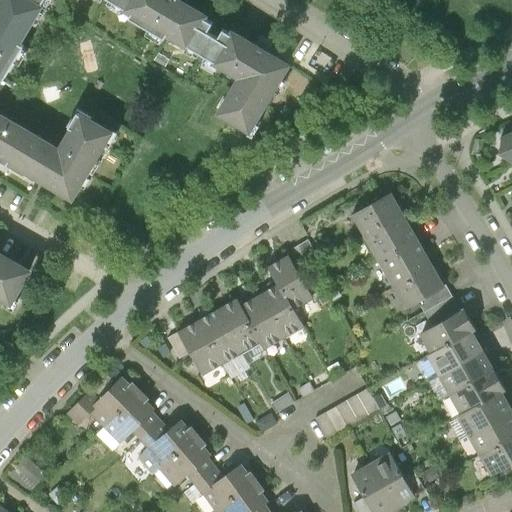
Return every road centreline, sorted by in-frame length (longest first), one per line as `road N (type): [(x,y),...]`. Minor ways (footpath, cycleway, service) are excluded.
road 1 (unclassified): [(408,121),(217,242),(102,330)]
road 2 (residential): [(102,330),(334,507)]
road 3 (residential): [(408,121),(511,287)]
road 4 (unclassified): [(102,330),(0,438)]
